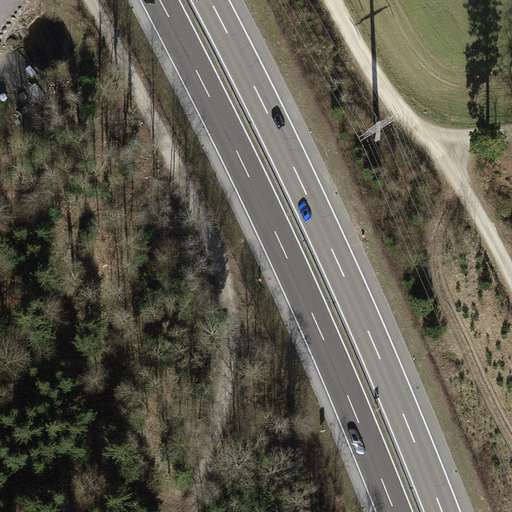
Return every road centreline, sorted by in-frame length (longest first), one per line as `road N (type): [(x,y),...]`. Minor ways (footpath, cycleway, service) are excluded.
road 1 (motorway): [(159,0),(273,227),(394,511)]
road 2 (motorway): [(442,511),(337,259),(210,0)]
road 3 (track): [(88,0),(146,103),(250,329),(191,511)]
road 4 (track): [(332,0),(359,50),(460,186),(511,278)]
